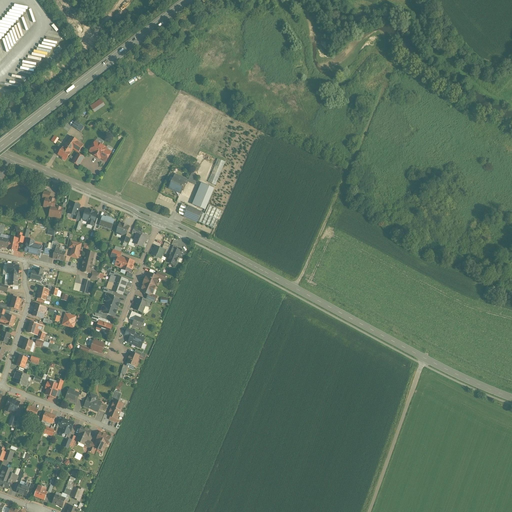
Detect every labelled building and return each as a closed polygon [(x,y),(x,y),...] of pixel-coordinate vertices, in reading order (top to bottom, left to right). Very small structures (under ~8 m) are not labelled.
[(100,100),(91,106),(93,110),(103,103),(100,100)] [(85,127),(75,121),(72,126),(81,132),(85,127)] [(78,141),(71,136),(66,145),(73,149),(78,153),(84,145),(78,141)] [(106,148),(95,142),(95,143),(94,143),(93,145),(93,146),(90,152),(93,154),(93,155),(100,159),(100,158),(106,161),(111,153),(105,149),(106,148)] [(66,145),(63,148),(58,155),(63,158),(62,159),(65,161),(73,149),(66,145)] [(78,154),(73,163),(79,166),(84,157),(78,154)] [(218,159),(208,182),(215,185),(225,162),(218,159)] [(198,177),(192,173),(188,181),(195,184),(198,177)] [(187,180),(175,175),(169,188),(181,193),(187,180)] [(208,182),(207,182),(203,191),(212,194),(215,185),(208,182)] [(202,190),(195,209),(204,213),(207,205),(212,194),(203,191),(202,190)] [(49,199),(46,198),(46,200),(44,205),(47,205),(47,208),(51,209),(52,206),(55,207),(56,200),(49,199)] [(80,206),(71,203),(68,213),(74,215),(76,216),(78,212),(80,206)] [(222,211),(209,205),(205,214),(201,213),(197,222),(214,229),(222,211)] [(55,207),(52,206),(51,209),(49,216),(60,219),(62,209),(55,207)] [(201,212),(188,207),(184,216),(197,222),(201,213),(201,212)] [(97,213),(86,210),(84,214),(83,220),(88,222),(87,224),(93,226),(95,219),(97,213)] [(78,212),(76,216),(74,215),(73,219),(79,221),(82,214),(78,212)] [(114,220),(103,217),(101,221),(100,225),(112,229),(114,220)] [(122,225),(120,224),(116,233),(124,236),(126,237),(127,234),(129,227),(127,226),(123,224),(122,225)] [(127,234),(126,237),(124,236),(122,242),(128,244),(131,236),(127,234)] [(146,238),(137,234),(133,244),(136,245),(135,246),(139,247),(139,246),(142,247),(146,238)] [(10,240),(0,237),(0,247),(8,249),(10,240)] [(17,239),(10,238),(10,240),(8,249),(9,249),(10,250),(11,250),(12,251),(13,250),(16,251),(17,250),(18,245),(18,242),(19,240),(17,239)] [(40,246),(31,244),(32,241),(28,240),(25,252),(39,255),(41,251),(39,250),(40,246)] [(81,245),(71,242),(70,247),(72,248),(72,250),(71,256),(77,258),(79,253),(79,252),(81,245)] [(61,245),(56,244),(55,250),(55,251),(53,259),(63,261),(65,253),(60,251),(61,245)] [(165,250),(155,246),(152,255),(155,257),(154,258),(157,259),(158,258),(161,259),(165,250)] [(175,249),(173,248),(171,255),(168,263),(175,266),(177,262),(178,262),(179,258),(182,252),(180,251),(175,249)] [(121,253),(114,250),(111,257),(118,259),(119,257),(120,257),(121,253)] [(94,254),(87,252),(86,256),(84,257),(85,258),(85,261),(84,261),(83,266),(82,271),(90,273),(93,263),(94,264),(96,258),(94,257),(94,254)] [(120,257),(119,257),(118,259),(116,266),(122,268),(122,269),(130,272),(134,262),(125,259),(120,257)] [(14,266),(13,265),(11,265),(10,266),(7,266),(7,273),(9,273),(9,275),(17,275),(17,273),(18,273),(18,267),(17,266),(14,266)] [(37,272),(33,271),(31,279),(41,281),(44,282),(46,276),(45,276),(47,272),(37,269),(37,272)] [(100,274),(92,272),(90,279),(95,280),(97,281),(100,274)] [(166,275),(158,272),(156,277),(158,277),(156,281),(158,282),(159,278),(164,280),(166,275)] [(156,277),(149,273),(146,279),(144,281),(156,286),(158,282),(156,281),(158,277),(156,277)] [(9,275),(8,286),(13,286),(17,286),(17,281),(17,275),(9,275)] [(118,277),(116,277),(115,278),(113,284),(125,288),(127,281),(118,277)] [(76,279),(74,285),(67,283),(66,288),(73,290),(76,291),(78,291),(82,292),(84,287),(83,287),(84,284),(85,284),(86,281),(76,279)] [(156,286),(144,281),(144,283),(141,292),(148,295),(150,295),(153,289),(154,290),(156,286)] [(125,288),(113,284),(111,290),(111,291),(113,292),(122,295),(125,288)] [(48,290),(40,288),(38,298),(46,300),(48,290)] [(61,290),(53,288),(51,295),(59,297),(61,290)] [(157,297),(152,295),(154,290),(153,289),(150,295),(148,295),(146,299),(151,301),(155,303),(157,297)] [(20,299),(12,297),(10,308),(11,308),(18,310),(19,306),(18,306),(20,299)] [(109,297),(108,297),(106,302),(107,303),(107,305),(117,309),(118,307),(120,301),(114,298),(109,297)] [(146,299),(143,298),(141,301),(146,304),(145,306),(149,307),(151,301),(146,299)] [(141,301),(138,300),(134,310),(142,313),(145,306),(146,304),(141,301)] [(7,305),(0,303),(0,308),(10,312),(11,308),(10,308),(6,307),(7,305)] [(44,307),(36,305),(33,316),(41,318),(44,307)] [(117,309),(107,305),(106,307),(105,307),(103,312),(103,313),(108,314),(115,317),(117,311),(116,311),(117,309)] [(58,308),(50,306),(48,312),(56,315),(58,308)] [(138,314),(132,312),(129,319),(134,321),(136,317),(138,314)] [(98,314),(96,313),(93,320),(99,322),(100,322),(98,322),(100,318),(101,318),(102,315),(98,314)] [(76,317),(67,314),(67,315),(67,314),(66,314),(65,319),(64,319),(62,325),(73,328),(74,324),(74,323),(73,322),(74,320),(75,321),(76,317)] [(9,316),(7,315),(6,321),(0,319),(0,320),(0,324),(5,325),(12,327),(15,318),(9,316)] [(136,317),(134,321),(132,325),(141,328),(144,320),(140,318),(136,317)] [(107,325),(100,322),(99,322),(97,328),(101,330),(100,332),(104,333),(105,331),(109,333),(111,326),(107,325)] [(38,325),(31,323),(28,332),(35,335),(39,336),(40,332),(40,333),(40,331),(37,330),(38,325)] [(135,332),(128,329),(125,335),(131,338),(133,334),(134,335),(135,332)] [(2,332),(0,337),(0,341),(6,344),(10,334),(2,332)] [(134,335),(133,334),(131,338),(129,343),(136,345),(135,346),(140,348),(141,344),(142,344),(144,339),(134,335)] [(31,342),(25,340),(22,349),(30,352),(32,345),(33,342),(31,342)] [(100,343),(94,341),(91,349),(102,353),(105,344),(100,342),(100,343)] [(134,354),(132,353),(130,356),(128,360),(129,360),(128,363),(136,367),(138,362),(137,362),(139,356),(134,354)] [(27,358),(20,356),(17,366),(24,369),(27,358)] [(31,356),(29,361),(38,364),(40,359),(31,356)] [(22,375),(16,373),(14,379),(17,380),(16,383),(27,387),(28,382),(26,381),(27,377),(22,375)] [(51,383),(48,382),(46,389),(47,389),(46,394),(49,395),(48,395),(52,397),(52,396),(55,397),(54,397),(55,397),(57,393),(56,392),(57,389),(58,386),(56,386),(51,384),(51,383)] [(75,391),(70,389),(66,399),(76,403),(79,395),(74,393),(75,391)] [(119,393),(114,391),(111,399),(114,400),(115,400),(116,401),(119,393)] [(97,397),(90,394),(89,397),(85,407),(89,408),(98,411),(101,403),(96,401),(97,397)] [(20,403),(8,399),(5,409),(11,411),(12,408),(17,410),(20,403)] [(116,401),(115,400),(114,400),(111,408),(120,412),(123,404),(116,401)] [(108,406),(103,404),(100,411),(105,413),(108,406)] [(26,414),(24,413),(22,420),(27,422),(30,416),(35,418),(39,410),(29,406),(26,414)] [(120,412),(111,408),(108,416),(110,417),(117,420),(117,419),(120,412)] [(56,416),(45,412),(42,420),(46,422),(45,424),(52,426),(56,416)] [(18,419),(12,416),(9,425),(15,427),(18,419)] [(74,423),(64,419),(61,427),(63,428),(62,433),(68,435),(70,431),(71,431),(74,423)] [(82,427),(79,434),(80,434),(77,441),(85,445),(87,440),(88,438),(92,431),(82,427)] [(95,444),(94,446),(96,447),(103,450),(102,452),(103,452),(106,445),(107,445),(110,437),(101,433),(95,444)] [(72,440),(67,438),(64,447),(69,448),(71,442),(72,440)] [(13,453),(7,451),(6,453),(4,459),(10,462),(13,453)] [(10,473),(3,470),(0,478),(1,479),(0,482),(0,486),(8,489),(12,480),(13,481),(15,475),(10,473)] [(25,487),(19,485),(17,492),(26,496),(29,488),(31,483),(27,482),(25,487)] [(44,489),(41,487),(40,490),(38,489),(35,496),(44,500),(47,492),(43,491),(44,489)] [(78,490),(74,488),(72,491),(70,496),(75,498),(74,499),(79,501),(84,490),(79,488),(78,490)] [(66,499),(55,495),(52,503),(59,506),(59,505),(63,507),(66,499)]
